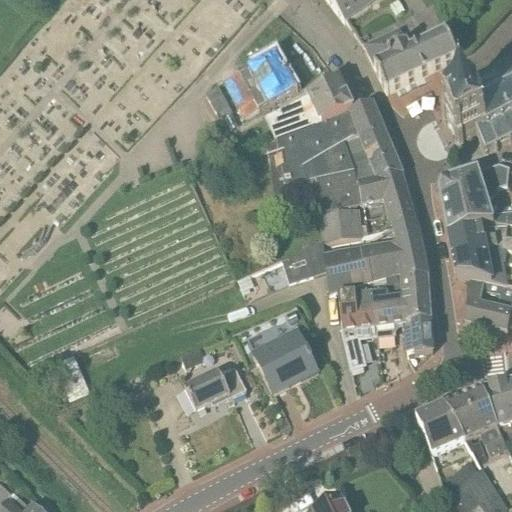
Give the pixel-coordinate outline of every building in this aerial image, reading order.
[(382,0),(330,0),(327,2),(345,25),(382,0)] [(386,96),(457,62),(446,38),(409,56),(399,34),(365,51),(386,96)] [(271,110),(298,95),(276,57),(248,73),(249,74),(228,85),(243,112),(255,106),(260,115),(270,110),(271,110)] [(511,66),(455,95),(460,105),(453,108),(456,114),(449,118),(448,116),(442,119),(457,150),(464,147),(462,145),(477,138),(485,155),(511,141),(511,66)] [(316,128),(353,115),(339,84),(309,99),(277,114),(285,132),(287,138),(316,128)] [(231,115),(232,114),(218,90),(207,97),(221,121),(223,120),(231,115)] [(287,200),(318,194),(322,216),(363,208),(360,185),(402,179),(377,120),(371,108),(353,115),(316,128),(287,138),(277,141),(287,200)] [(231,115),(223,120),(230,133),(239,128),(231,115)] [(507,228),(511,228),(511,215),(491,218),(486,202),(498,198),(496,191),(506,189),(509,172),(499,169),(478,176),(445,186),(439,196),(448,240),(449,241),(495,228),(507,228)] [(363,208),(386,205),(407,202),(407,201),(402,179),(360,185),(363,208)] [(407,202),(386,205),(394,234),(393,235),(396,247),(420,244),(407,202)] [(320,220),(324,248),(363,242),(360,214),(320,220)] [(501,252),(511,254),(511,240),(505,240),(507,228),(495,228),(449,241),(452,260),(469,254),(485,251),(496,250),(501,252)] [(325,257),(324,248),(314,249),(307,251),(298,255),(282,264),(289,286),(327,275),(330,297),(375,284),(376,286),(398,280),(400,283),(428,280),(420,244),(396,247),(325,257)] [(508,288),(501,252),(496,250),(485,251),(469,254),(452,260),(456,280),(470,282),(508,288)] [(406,326),(431,324),(428,280),(400,283),(398,280),(376,286),(377,289),(387,291),(388,296),(388,301),(403,300),(406,326)] [(511,288),(508,288),(470,282),(465,328),(508,338),(510,329),(511,317),(511,288)] [(388,301),(388,296),(381,297),(381,295),(372,296),(376,340),(395,338),(394,327),(404,326),(406,326),(403,300),(388,301)] [(350,342),(376,340),(372,296),(339,299),(342,332),(341,332),(350,372),(365,369),(359,346),(356,347),(350,345),(350,342)] [(414,358),(433,357),(431,324),(406,326),(404,326),(407,355),(414,354),(414,358)] [(312,361),(303,343),(298,333),(279,343),(282,347),(256,360),(274,398),(289,390),(286,383),(315,369),(311,361),(312,361)] [(180,361),(185,374),(205,365),(200,353),(180,361)] [(78,360),(59,368),(74,405),(93,397),(78,360)] [(213,414),(247,397),(235,374),(221,381),(218,376),(185,392),(196,416),(211,409),(213,414)] [(511,387),(483,394),(508,455),(511,454),(511,387)] [(465,402),(481,438),(491,462),(508,455),(483,394),(482,395),(465,402)] [(471,443),(481,438),(465,402),(444,410),(471,455),(478,467),(488,463),(480,445),(473,448),(471,443)] [(432,459),(465,445),(444,410),(416,422),(432,459)] [(481,511),(492,511),(501,503),(482,473),(465,489),(479,508),(481,511)] [(451,482),(446,487),(454,496),(459,490),(451,482)] [(474,511),(479,508),(465,489),(460,493),(457,496),(468,511),(474,511)] [(468,511),(457,496),(448,504),(453,511),(468,511)] [(344,511),(339,501),(317,511),(344,511)] [(33,511),(32,510),(30,511),(29,511),(20,503),(14,510),(9,505),(2,511),(33,511)] [(506,511),(501,503),(492,511),(506,511)]
